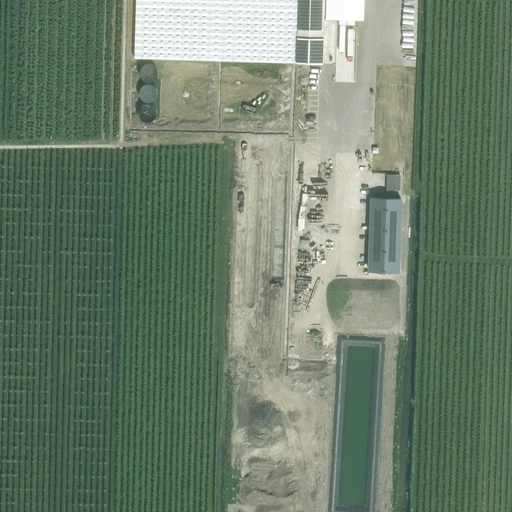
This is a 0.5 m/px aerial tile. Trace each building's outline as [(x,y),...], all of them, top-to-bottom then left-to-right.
[(136,0),(135,58),(296,63),(298,0),(136,0)] [(321,64),(323,0),(298,0),(296,63),(321,64)] [(360,214),(360,152),(333,152),(334,214),(360,214)] [(300,176),(291,176),(292,197),(300,196),(300,176)] [(372,197),(370,271),(377,271),(386,272),(398,272),(401,198),(388,198),(379,197),(372,197)]
